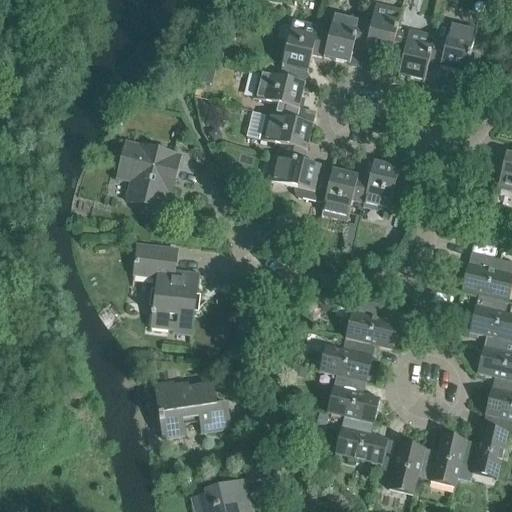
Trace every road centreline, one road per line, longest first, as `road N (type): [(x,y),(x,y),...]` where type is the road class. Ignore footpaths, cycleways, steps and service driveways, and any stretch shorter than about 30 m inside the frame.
road 1 (residential): [(310,511),(276,442),(268,389),(280,301)]
road 2 (residential): [(431,348),(414,356),(400,386),(417,417),(455,415),(468,399),(469,375),(446,353)]
road 3 (residential): [(396,127),(382,92),(362,84),(334,104),(335,141),(350,152),(385,142)]
road 4 (residential): [(298,288),(288,244),(251,235),(242,255),(246,281),(280,301)]
road 5 (residential): [(423,282),(436,205),(460,156)]
road 6 (residential): [(298,288),(423,282)]
